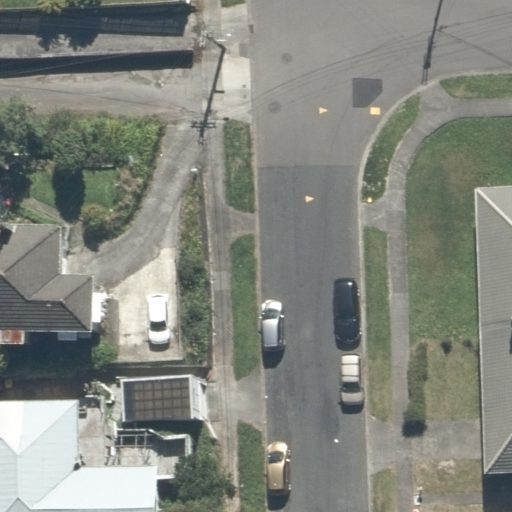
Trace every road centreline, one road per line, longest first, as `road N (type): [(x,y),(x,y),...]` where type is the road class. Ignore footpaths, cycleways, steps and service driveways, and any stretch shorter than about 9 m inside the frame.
road 1 (residential): [(329,511),(314,25)]
road 2 (residential): [(314,25),(511,18)]
